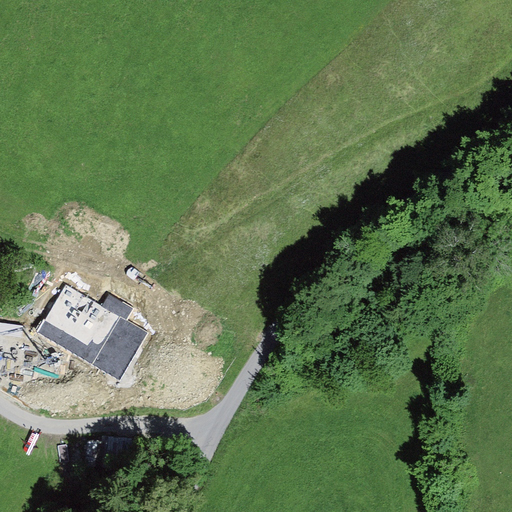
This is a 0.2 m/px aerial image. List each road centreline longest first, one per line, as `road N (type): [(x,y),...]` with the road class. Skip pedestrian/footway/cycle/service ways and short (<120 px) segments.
road 1 (unclassified): [(511,82),(332,235),(261,330),(166,511)]
road 2 (track): [(211,432),(63,428),(17,418),(0,403)]
